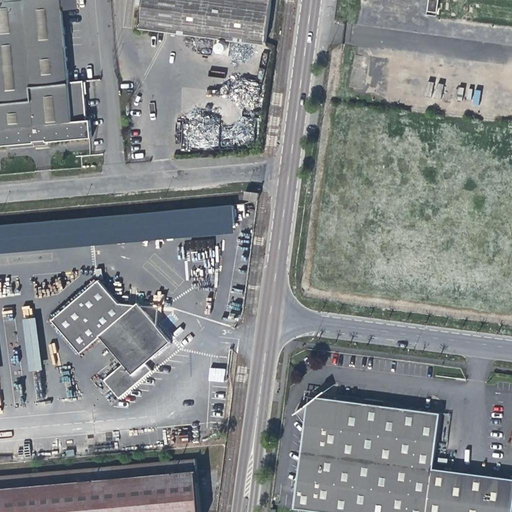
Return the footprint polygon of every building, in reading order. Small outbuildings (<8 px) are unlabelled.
[(0,0),(0,147),(37,145),(37,143),(49,142),(49,144),(94,140),(93,122),(89,122),(86,84),(71,85),(62,0),(0,0)] [(133,0),(133,8),(140,9),(138,25),(172,30),(264,41),(269,0),(133,0)] [(437,12),(438,0),(427,0),(427,11),(437,12)] [(256,200),(257,192),(245,191),(244,199),(256,200)] [(0,243),(236,222),(234,203),(0,223),(0,243)] [(115,398),(149,370),(143,362),(168,340),(138,303),(129,302),(116,300),(96,277),(50,317),(78,351),(98,334),(120,364),(101,380),(115,398)] [(26,370),(39,370),(37,318),(24,319),(26,370)] [(210,367),(208,380),(224,382),(225,369),(210,367)] [(359,397),(358,404),(377,406),(378,399),(371,398),(363,397),(359,397)] [(431,413),(377,406),(358,404),(310,398),(299,407),(291,414),(297,423),(296,429),(295,436),(295,442),(294,449),(293,456),(292,462),(291,469),(290,476),(290,483),(288,496),(286,507),(325,511),(506,511),(510,479),(424,469),(431,413)] [(198,511),(194,460),(0,475),(0,511),(198,511)]
